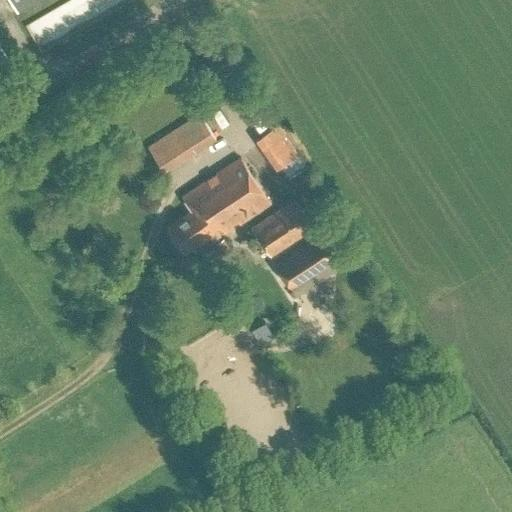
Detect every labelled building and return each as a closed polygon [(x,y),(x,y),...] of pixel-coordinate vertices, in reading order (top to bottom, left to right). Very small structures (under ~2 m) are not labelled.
[(11,0),(17,9),(32,0),(11,0)] [(208,104),(152,136),(168,164),(224,132),(208,104)] [(306,166),(277,123),(254,138),(274,167),(279,164),(289,178),(306,166)] [(270,201),(240,155),(182,193),(192,209),(167,225),(183,249),(208,233),(210,236),(225,227),(227,230),(270,201)] [(294,197),(251,226),(269,253),(312,224),(294,197)] [(291,284),(338,253),(323,230),(276,262),(291,284)] [(224,234),(215,240),(222,250),(231,244),(224,234)]
